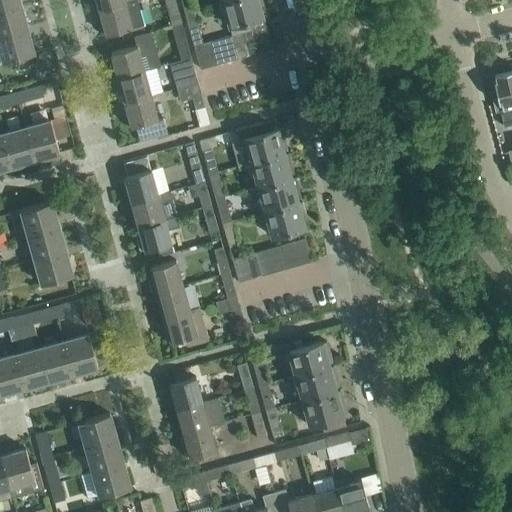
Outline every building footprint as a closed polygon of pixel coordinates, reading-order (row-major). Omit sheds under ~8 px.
[(0,0),(0,8),(20,3),(19,0),(0,0)] [(92,0),(95,10),(99,8),(125,0),(92,0)] [(102,34),(106,33),(106,34),(144,23),(137,0),(125,0),(99,8),(102,20),(98,21),(102,34)] [(175,0),(164,0),(171,26),(181,23),(175,0)] [(181,0),(184,10),(193,8),(190,0),(181,0)] [(222,0),(232,34),(242,31),(254,28),(266,25),(260,4),(263,3),(262,0),(222,0)] [(27,28),(20,3),(0,8),(0,35),(24,29),(27,28)] [(194,45),(202,43),(193,8),(184,10),(194,45)] [(273,48),(267,25),(266,25),(254,28),(261,51),(273,48)] [(27,28),(24,29),(0,35),(0,50),(3,61),(34,53),(27,28)] [(248,55),(261,51),(254,28),(242,31),(248,55)] [(111,52),(114,64),(110,65),(114,78),(118,77),(121,76),(144,69),(141,58),(157,54),(151,31),(134,36),(136,45),(111,52)] [(248,55),(242,31),(232,34),(230,35),(236,58),(248,55)] [(182,59),(191,56),(184,33),(175,35),(182,59)] [(224,61),(236,58),(230,35),(218,38),(224,61)] [(212,65),(224,61),(218,38),(206,42),(212,65)] [(206,42),(202,43),(194,45),(200,68),(212,65),(206,42)] [(197,80),(194,70),(191,56),(182,59),(188,83),(197,80)] [(121,89),(117,90),(121,102),(124,101),(124,100),(151,93),(144,69),(121,76),(118,77),(121,89)] [(501,102),(502,108),(500,109),(504,125),(511,123),(511,73),(508,73),(508,77),(496,80),(493,81),(499,103),(501,102)] [(188,83),(188,84),(177,87),(180,100),(192,97),(195,108),(204,106),(197,80),(188,83)] [(19,102),(44,95),(41,84),(16,91),(19,102)] [(0,107),(19,102),(16,91),(0,95),(0,107)] [(127,126),(131,125),(131,126),(135,125),(140,143),(168,135),(163,118),(158,120),(151,93),(124,100),(124,101),(128,113),(124,114),(127,126)] [(52,108),(54,119),(66,116),(63,105),(52,108)] [(59,153),(50,119),(26,126),(35,159),(59,153)] [(251,125),(235,129),(238,140),(244,138),(251,162),(285,152),(282,141),(285,140),(282,128),(278,129),(278,128),(254,134),(251,125)] [(35,159),(26,126),(1,132),(11,166),(35,159)] [(0,168),(11,166),(1,132),(0,132),(0,168)] [(209,174),(217,171),(210,146),(202,149),(209,174)] [(285,153),(285,152),(251,162),(257,186),(291,177),(288,165),(292,164),(289,152),(285,153)] [(124,176),(128,188),(124,189),(127,202),(131,200),(157,193),(151,169),(146,154),(124,160),(129,175),(124,176)] [(195,183),(204,180),(198,156),(189,158),(195,183)] [(215,199),(224,196),(217,171),(209,174),(215,199)] [(257,186),(250,188),(253,201),(261,199),(264,211),(293,202),(298,201),(295,190),(299,189),(296,176),(292,177),(291,177),(257,186)] [(195,183),(188,185),(191,197),(199,195),(202,207),(211,205),(204,180),(195,183)] [(131,200),(134,212),(131,213),(134,226),(138,225),(164,218),(161,205),(173,202),(170,190),(157,193),(131,200)] [(222,223),(231,220),(224,196),(215,199),(222,223)] [(59,225),(52,200),(21,209),(28,234),(59,225)] [(298,201),(293,202),(264,211),(271,236),(286,231),(305,226),(302,214),(306,213),(302,200),(298,202),(298,201)] [(211,205),(202,207),(209,232),(218,230),(211,205)] [(141,250),(145,249),(145,250),(164,245),(171,243),(164,218),(138,225),(141,237),(137,238),(141,250)] [(231,220),(222,223),(229,248),(238,245),(231,220)] [(65,250),(59,225),(28,234),(34,258),(61,251),(65,250)] [(298,264),(311,261),(305,237),(291,241),(298,264)] [(287,267),(298,264),(291,241),(280,244),(287,267)] [(275,271),(287,267),(280,244),(269,248),(275,271)] [(221,274),(230,271),(223,246),(214,249),(221,274)] [(262,274),(275,271),(269,248),(256,251),(262,274)] [(65,250),(61,251),(34,258),(41,283),(72,274),(65,250)] [(251,277),(262,274),(256,251),(244,254),(251,277)] [(251,277),(244,254),(232,258),(238,281),(251,277)] [(153,279),(149,280),(152,292),(156,291),(183,284),(176,259),(169,261),(149,267),(153,279)] [(236,296),(230,271),(221,274),(223,285),(227,298),(236,296)] [(159,303),(156,304),(159,316),(163,315),(163,316),(190,308),(183,284),(156,291),(159,303)] [(236,296),(227,298),(216,301),(219,312),(230,309),(234,323),(243,320),(236,296)] [(58,316),(81,309),(78,297),(54,303),(58,316)] [(33,323),(58,316),(54,303),(30,310),(33,323)] [(166,341),(170,340),(170,341),(185,336),(187,345),(208,340),(199,306),(190,309),(190,308),(163,316),(166,327),(162,328),(166,341)] [(37,335),(33,323),(30,310),(5,317),(9,329),(8,329),(12,341),(37,335)] [(0,331),(8,329),(9,329),(5,317),(0,318),(0,331)] [(88,333),(69,338),(64,339),(73,373),(98,366),(88,333)] [(73,373),(64,339),(40,346),(49,380),(73,373)] [(323,341),(322,340),(288,350),(295,375),(329,365),(326,354),(330,353),(326,340),(323,341)] [(49,380),(40,346),(15,353),(25,386),(49,380)] [(25,386),(15,353),(0,356),(0,392),(0,393),(25,386)] [(259,385),(268,383),(261,358),(252,360),(259,385)] [(244,389),(253,387),(246,361),(237,364),(244,389)] [(329,366),(329,365),(295,375),(302,399),(336,390),(333,378),(337,377),(333,365),(329,366)] [(173,395),(169,396),(172,409),(176,408),(202,401),(196,376),(169,383),(173,395)] [(265,409),(274,407),(268,383),(259,385),(265,409)] [(251,413),(260,411),(253,387),(244,389),(251,413)] [(343,414),(340,402),(343,401),(340,389),(336,390),(302,399),(309,424),(343,414)] [(176,408),(179,419),(176,420),(179,433),(183,432),(209,425),(224,421),(218,396),(202,401),(176,408)] [(274,407),(265,409),(271,431),(280,428),(274,407)] [(260,411),(251,413),(258,439),(267,436),(260,411)] [(116,437),(110,412),(79,421),(85,446),(116,437)] [(186,457),(190,456),(190,457),(215,450),(209,425),(183,432),(186,444),(182,445),(186,457)] [(52,455),(51,450),(45,430),(35,433),(42,458),(52,455)] [(325,447),(350,440),(348,431),(323,438),(325,447)] [(123,462),(116,437),(85,446),(92,470),(118,463),(123,462)] [(301,454),(325,447),(323,438),(299,444),(301,454)] [(301,454),(299,444),(274,451),(277,460),(301,454)] [(30,463),(25,448),(0,454),(12,496),(43,487),(36,462),(30,463)] [(0,499),(12,496),(0,454),(0,499)] [(64,454),(53,457),(52,455),(42,458),(49,482),(60,479),(70,476),(64,454)] [(230,473),(256,466),(254,457),(228,464),(230,473)] [(123,462),(118,463),(92,470),(99,495),(130,486),(123,462)] [(206,480),(230,473),(228,464),(204,471),(206,480)] [(204,471),(179,478),(182,487),(206,480),(204,471)] [(60,479),(49,482),(54,502),(65,498),(60,479)] [(361,479),(342,485),(336,486),(343,511),(346,511),(355,510),(355,511),(361,511),(369,510),(368,506),(369,506),(361,479)] [(343,511),(336,486),(312,493),(317,511),(343,511)] [(317,511),(312,493),(288,500),(284,487),(274,490),(279,511),(317,511)] [(253,509),(250,498),(238,501),(241,511),(279,511),(274,490),(262,494),(265,505),(253,509)] [(155,511),(151,496),(140,500),(143,511),(155,511)] [(213,508),(213,511),(241,511),(238,501),(213,508)]
